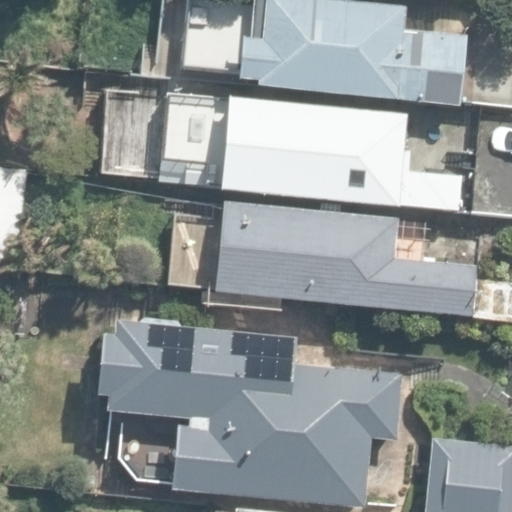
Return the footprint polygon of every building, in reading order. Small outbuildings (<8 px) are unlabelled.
[(253,82),(455,98),(460,28),(398,23),(400,1),(384,0),(182,0),(178,63),(234,67),(233,75),(253,76),(253,82)] [(156,177),(453,203),(456,167),(398,162),(403,107),(227,92),(226,97),(164,91),(156,177)] [(464,159),(457,201),(511,206),(511,111),(472,105),(464,159)] [(0,266),(17,268),(29,174),(0,169),(0,266)] [(210,288),(468,308),(471,271),(472,258),(390,251),(393,213),(217,199),(210,288)] [(468,308),(511,311),(511,274),(471,271),(468,308)] [(163,479),(361,494),(366,426),(389,427),(394,362),(289,354),(291,327),(109,313),(108,324),(97,323),(93,387),(105,388),(104,404),(189,410),(188,419),(168,418),(163,479)] [(423,511),(511,511),(511,447),(431,439),(423,511)]
